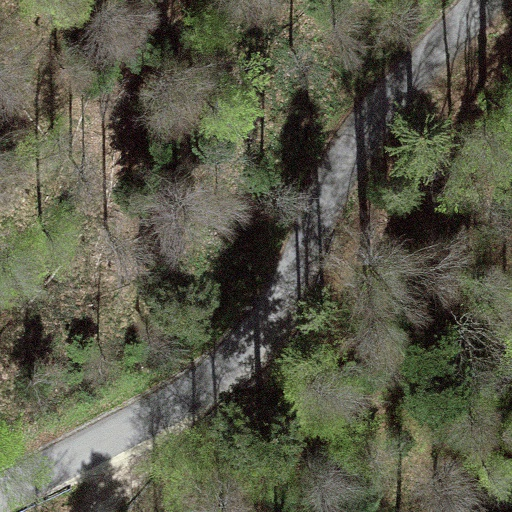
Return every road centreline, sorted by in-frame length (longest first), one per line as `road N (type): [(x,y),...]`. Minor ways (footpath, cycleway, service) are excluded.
road 1 (unclassified): [(492,0),(398,90),(256,335),(178,413),(0,496)]
road 2 (track): [(178,413),(80,511)]
